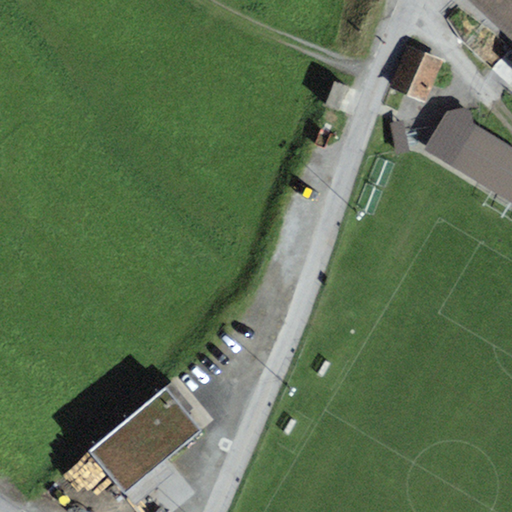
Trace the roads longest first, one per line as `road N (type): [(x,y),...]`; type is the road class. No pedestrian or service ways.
road 1 (residential): [(410,0),(320,258),(213,511)]
road 2 (track): [(231,0),(308,48),(380,76)]
